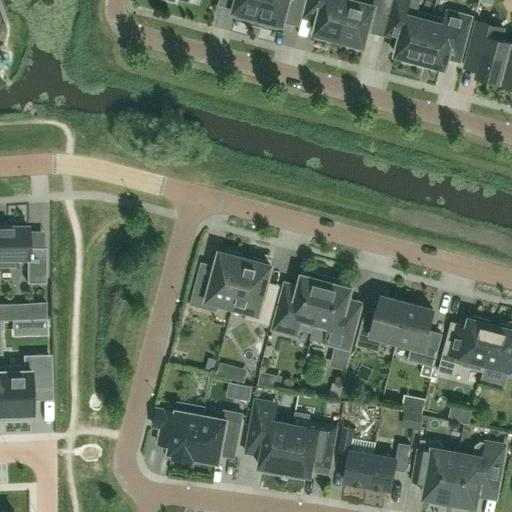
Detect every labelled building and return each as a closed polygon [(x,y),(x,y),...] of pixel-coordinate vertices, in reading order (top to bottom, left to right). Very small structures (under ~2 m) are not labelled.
[(258,18),(262,0),(235,0),(233,11),(236,12),(235,17),(252,22),(254,17),(258,18)] [(262,0),(258,18),(262,19),(261,24),(278,29),(280,24),(283,25),(289,4),(304,8),(305,4),(306,0),(262,0)] [(306,0),(305,4),(321,8),(314,33),(317,34),(316,38),(329,41),(330,38),(339,40),(349,0),(306,0)] [(349,0),(339,40),(348,42),(347,46),(361,50),(362,46),(365,47),(373,16),(388,20),(393,0),(349,0)] [(415,0),(393,0),(388,20),(384,36),(399,40),(395,55),(405,57),(404,61),(419,65),(431,15),(418,11),(421,1),(415,0)] [(431,15),(419,65),(435,69),(436,66),(446,68),(449,55),(463,59),(474,16),(447,9),(445,18),(431,15)] [(502,83),(511,44),(511,42),(501,40),(503,35),(498,27),(477,21),(465,68),(478,72),(477,76),(502,83)] [(511,44),(502,83),(511,85),(511,44)] [(114,135),(114,119),(97,119),(98,136),(114,135)] [(0,267),(14,267),(14,259),(26,259),(27,283),(46,283),(45,247),(26,247),(26,227),(0,227),(0,267)] [(232,306),(244,259),(240,258),(238,253),(226,250),(222,253),(218,252),(210,282),(197,278),(190,305),(216,312),(219,302),(232,306)] [(244,259),(232,306),(247,310),(245,319),(269,326),(277,299),(263,295),(271,266),(266,265),(265,261),(253,257),(249,260),(244,259)] [(311,338),(328,276),(312,272),(310,277),(302,274),(296,296),(292,298),(282,295),(273,329),(296,335),(298,327),(312,331),(311,338)] [(344,281),(328,276),(311,338),(325,342),(325,343),(326,343),(326,342),(335,345),(335,346),(350,349),(359,317),(348,314),(346,310),(352,288),(343,285),(344,281)] [(397,342),(408,303),(383,296),(376,323),(360,319),(353,345),(379,352),(383,338),(397,342)] [(46,318),(46,303),(22,304),(23,319),(46,318)] [(433,309),(408,303),(397,342),(411,346),(408,360),(434,367),(441,340),(426,336),(433,309)] [(483,371),(495,326),(490,324),(491,321),(474,316),(473,320),(470,319),(463,343),(447,339),(438,371),(458,376),(461,365),(483,371)] [(46,319),(33,319),(33,334),(46,333),(46,319)] [(499,327),(495,326),(483,371),(484,371),(485,363),(508,370),(507,373),(511,374),(511,326),(500,323),(499,327)] [(2,365),(4,419),(19,419),(19,415),(32,414),(31,399),(31,387),(49,387),(48,354),(23,355),(23,365),(2,365)] [(172,354),(169,362),(185,367),(187,359),(172,354)] [(220,362),(216,375),(244,382),(248,369),(220,362)] [(279,390),(282,376),(261,372),(258,385),(279,390)] [(345,378),(341,392),(356,396),(359,382),(345,378)] [(334,383),(330,396),(339,398),(342,385),(334,383)] [(421,415),(425,399),(406,395),(402,411),(421,415)] [(204,406),(177,401),(176,411),(157,408),(154,426),(161,427),(158,443),(170,445),(169,453),(174,454),(173,456),(193,460),(204,406)] [(285,471),(294,424),(275,421),(277,409),(254,405),(248,439),(261,442),(263,445),(259,467),(264,467),(263,472),(279,475),(280,470),(285,471)] [(204,407),(204,406),(193,460),(194,460),(194,458),(219,463),(223,446),(226,444),(237,445),(243,413),(224,410),(218,414),(217,417),(203,415),(204,407)] [(422,416),(404,412),(402,426),(420,429),(422,416)] [(294,424),(285,471),(290,472),(289,477),(305,479),(306,475),(311,476),(314,458),(318,456),(331,459),(337,426),(309,421),(308,426),(294,424)] [(450,501),(459,453),(443,450),(443,447),(440,443),(421,439),(416,466),(430,469),(425,496),(429,497),(430,502),(443,504),(446,500),(450,501)] [(473,456),(459,453),(450,501),(455,502),(456,506),(469,508),(472,505),(476,506),(480,487),(485,482),(498,485),(505,446),(480,441),(475,445),(473,456)] [(396,458),(373,454),(368,485),(391,490),(396,462),(407,464),(410,445),(399,443),(396,458)] [(373,454),(350,450),(345,481),(368,485),(373,454)]
